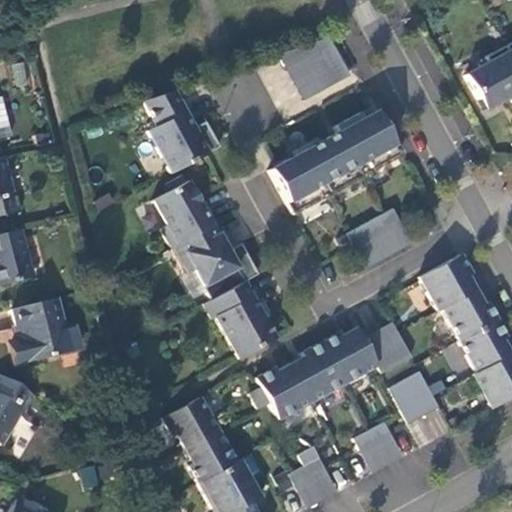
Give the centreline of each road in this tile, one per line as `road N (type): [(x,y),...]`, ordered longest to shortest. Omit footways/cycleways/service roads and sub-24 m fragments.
road 1 (residential): [(244,99),(243,154),(326,306),(478,228)]
road 2 (residential): [(359,0),(375,46),(478,228)]
